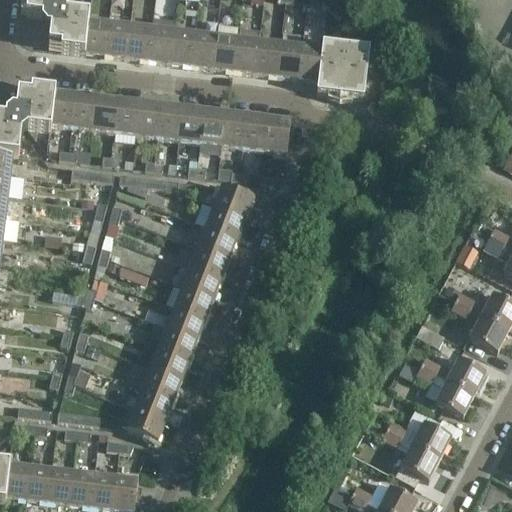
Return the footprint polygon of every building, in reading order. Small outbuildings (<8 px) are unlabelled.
[(22,0),(22,7),(27,7),(25,20),(42,22),(41,26),(46,32),(50,32),(48,49),(61,50),(60,56),(83,58),(87,25),(88,25),(89,20),(66,17),(65,16),(61,11),(62,0),(22,0)] [(250,0),(251,2),(250,7),(263,9),(264,1),(263,0),(250,0)] [(326,12),(333,5),(327,0),(325,0),(320,6),(326,12)] [(332,18),(338,11),(333,5),(326,12),(332,18)] [(338,11),(332,18),(338,23),(344,17),(338,11)] [(151,33),(147,66),(168,69),(173,35),(174,25),(152,23),(151,33)] [(108,28),(88,25),(87,25),(83,58),(104,61),(108,28)] [(126,64),(130,30),(108,28),(104,61),(126,64)] [(147,66),(151,33),(130,30),(126,64),(147,66)] [(233,77),(237,43),(238,33),(217,31),(215,41),(211,74),(233,77)] [(237,43),(233,77),(254,79),(258,46),(259,36),(239,33),(238,43),(237,43)] [(190,71),(194,38),(173,35),(168,69),(190,71)] [(211,74),(215,41),(194,38),(190,71),(211,74)] [(280,48),(276,82),(297,84),(301,51),(302,41),(281,39),(280,48)] [(276,82),(280,48),(258,46),(254,79),(276,82)] [(316,98),(363,104),(369,54),(322,49),(321,54),(323,54),(318,87),(317,87),(316,98)] [(323,54),(321,54),(301,51),(297,84),(317,87),(318,87),(323,54)] [(49,130),(53,96),(31,94),(30,99),(17,97),(15,114),(11,113),(5,118),(5,122),(0,121),(0,157),(12,159),(12,160),(18,161),(20,137),(21,138),(26,133),(50,135),(50,130),(49,130)] [(71,132),(75,99),(53,96),(49,130),(50,130),(71,132)] [(92,135),(96,102),(75,99),(71,132),(92,135)] [(114,138),(118,104),(96,102),(92,135),(114,138)] [(135,140),(139,107),(118,104),(114,138),(135,140)] [(157,143),(161,109),(139,107),(135,140),(157,143)] [(178,146),(182,112),(161,109),(157,143),(178,146)] [(199,148),(203,115),(182,112),(178,146),(199,148)] [(221,151),(225,117),(203,115),(199,148),(221,151)] [(242,153),(246,120),(225,117),(221,151),(242,153)] [(264,156),(268,122),(246,120),(242,153),(264,156)] [(268,122),(264,156),(286,159),(287,153),(289,134),(290,125),(268,122)] [(67,166),(68,157),(59,156),(58,165),(67,166)] [(0,179),(10,180),(12,160),(12,159),(0,157),(0,179)] [(68,157),(67,166),(75,167),(76,158),(68,157)] [(110,171),(111,162),(102,161),(101,170),(110,171)] [(111,162),(110,171),(118,172),(119,163),(111,162)] [(153,176),(154,167),(145,166),(144,175),(153,176)] [(154,167),(153,176),(161,177),(162,168),(154,167)] [(195,182),(197,172),(188,171),(187,181),(195,182)] [(197,172),(195,182),(204,183),(205,173),(197,172)] [(79,184),(80,175),(71,174),(70,183),(79,184)] [(87,185),(88,176),(80,175),(79,184),(87,185)] [(95,186),(96,177),(88,176),(87,185),(95,186)] [(104,187),(105,178),(96,177),(95,186),(104,187)] [(238,187),(239,178),(231,177),(230,186),(238,187)] [(105,178),(104,187),(112,188),(113,179),(105,178)] [(239,178),(238,187),(247,188),(248,179),(239,178)] [(0,200),(7,202),(10,180),(0,179),(0,200)] [(127,190),(128,181),(119,180),(119,189),(127,190)] [(268,190),(269,181),(261,180),(260,189),(268,190)] [(135,191),(136,182),(128,181),(127,190),(135,191)] [(269,181),(268,190),(277,191),(278,182),(269,181)] [(143,192),(144,183),(136,182),(135,191),(143,192)] [(152,193),(153,184),(144,183),(143,192),(152,193)] [(160,194),(161,185),(153,184),(152,193),(160,194)] [(168,195),(169,186),(161,185),(160,194),(168,195)] [(169,186),(168,195),(177,196),(178,187),(169,186)] [(253,203),(238,198),(221,191),(213,212),(244,224),(253,203)] [(238,198),(253,203),(256,205),(258,201),(240,194),(238,198)] [(95,215),(104,218),(106,209),(97,207),(95,215)] [(110,219),(119,222),(122,213),(113,211),(110,219)] [(236,245),(244,224),(213,212),(205,232),(236,245)] [(102,226),(104,218),(95,215),(93,224),(102,226)] [(117,230),(119,222),(110,219),(108,228),(117,230)] [(228,265),(236,245),(205,232),(197,252),(228,265)] [(489,242),(504,250),(509,242),(494,234),(489,242)] [(485,250),(482,255),(506,268),(501,277),(511,282),(511,253),(504,250),(489,242),(485,250)] [(84,257),(93,260),(95,252),(86,249),(84,257)] [(221,285),(228,265),(197,252),(189,272),(221,285)] [(99,261),(108,264),(110,256),(101,253),(99,261)] [(91,268),(93,260),(84,257),(82,266),(91,268)] [(106,272),(108,264),(99,261),(97,270),(106,272)] [(213,305),(221,285),(189,272),(181,292),(213,305)] [(85,302),(87,294),(79,291),(77,300),(85,302)] [(205,325),(213,305),(181,292),(173,313),(205,325)] [(85,302),(93,304),(95,296),(87,294),(85,302)] [(479,319),(507,334),(511,323),(511,308),(491,297),(479,319)] [(455,306),(470,314),(474,306),(459,298),(455,306)] [(83,311),(85,302),(77,300),(74,309),(83,311)] [(91,313),(93,304),(85,302),(83,311),(91,313)] [(466,322),(470,314),(455,306),(451,314),(466,322)] [(197,345),(205,325),(173,313),(165,333),(197,345)] [(495,356),(507,334),(479,319),(467,341),(495,356)] [(420,332),(415,341),(437,353),(442,343),(420,332)] [(62,341),(71,344),(73,336),(64,333),(62,341)] [(189,365),(197,345),(165,333),(158,353),(189,365)] [(77,345),(85,348),(88,340),(79,337),(77,345)] [(68,352),(71,344),(62,341),(59,350),(68,352)] [(83,356),(85,348),(77,345),(74,354),(83,356)] [(181,385),(189,365),(158,353),(150,373),(181,385)] [(425,363),(421,371),(436,379),(444,384),(472,398),(484,376),(456,361),(449,376),(440,371),(425,363)] [(405,365),(397,379),(412,387),(416,379),(417,377),(419,373),(405,365)] [(417,377),(416,379),(431,387),(424,400),(433,405),(433,406),(461,421),(472,398),(444,384),(436,379),(421,371),(419,373),(417,377)] [(173,405),(181,385),(150,373),(142,393),(173,405)] [(50,384),(59,386),(62,378),(53,375),(50,384)] [(65,388),(74,390),(76,382),(68,379),(65,388)] [(57,394),(59,386),(50,384),(48,392),(57,394)] [(72,398),(74,390),(65,388),(63,396),(72,398)] [(165,425),(173,405),(142,393),(134,413),(165,425)] [(25,422),(26,413),(18,412),(17,421),(25,422)] [(33,423),(34,414),(26,413),(25,422),(33,423)] [(157,447),(165,425),(134,413),(126,435),(157,447)] [(42,424),(43,415),(34,414),(33,423),(42,424)] [(43,415),(42,424),(50,425),(51,416),(43,415)] [(391,427),(386,435),(401,443),(410,448),(438,463),(450,441),(435,433),(439,427),(417,415),(406,435),(391,427)] [(65,427),(66,418),(58,417),(57,426),(65,427)] [(73,428),(74,419),(66,418),(65,427),(73,428)] [(82,429),(83,420),(74,419),(73,428),(82,429)] [(90,430),(91,421),(83,420),(82,429),(90,430)] [(91,421),(90,430),(98,431),(99,422),(91,421)] [(29,439),(30,430),(22,429),(20,438),(29,439)] [(37,440),(38,431),(30,430),(29,439),(37,440)] [(38,431),(37,440),(46,441),(47,432),(38,431)] [(72,444),(73,435),(65,434),(63,443),(72,444)] [(80,445),(81,436),(73,435),(72,444),(80,445)] [(386,435),(382,443),(397,451),(395,455),(404,460),(398,470),(393,480),(413,491),(418,481),(426,485),(438,463),(410,448),(401,443),(386,435)] [(81,436),(80,445),(89,446),(90,437),(81,436)] [(114,456),(115,447),(107,446),(105,455),(114,456)] [(122,458),(123,448),(115,447),(114,456),(122,458)] [(123,448),(122,458),(129,458),(133,449),(123,448)] [(25,505),(29,472),(8,469),(4,503),(5,503),(25,505)] [(46,508),(51,474),(29,472),(25,505),(46,508)] [(68,510),(72,477),(51,474),(46,508),(68,510)] [(80,511),(89,511),(93,480),(72,477),(68,510),(80,511)] [(111,511),(115,482),(93,480),(89,511),(111,511)] [(115,482),(111,511),(134,511),(137,485),(115,482)] [(376,511),(411,511),(416,505),(388,490),(376,511)] [(352,500),(367,508),(371,500),(356,492),(352,500)] [(355,511),(364,511),(367,508),(352,500),(348,508),(355,511)]
